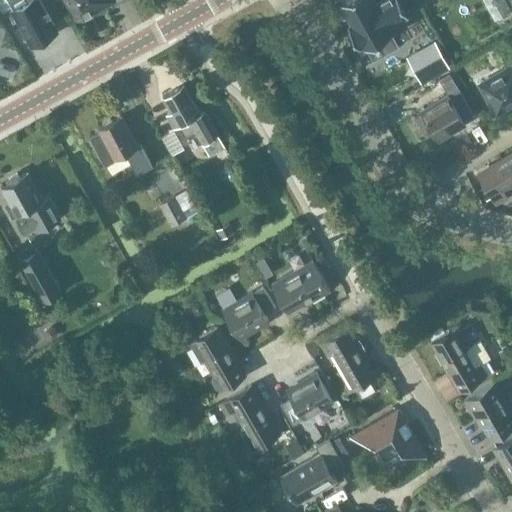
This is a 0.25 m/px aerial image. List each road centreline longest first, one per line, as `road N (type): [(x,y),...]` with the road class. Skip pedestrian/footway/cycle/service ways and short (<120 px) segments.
road 1 (residential): [(490,511),(368,299),(261,358),(263,372)]
road 2 (unclassified): [(0,122),(221,0)]
road 3 (residential): [(409,197),(291,0)]
